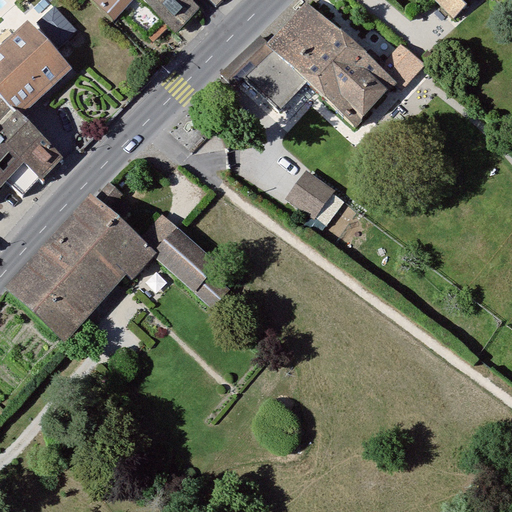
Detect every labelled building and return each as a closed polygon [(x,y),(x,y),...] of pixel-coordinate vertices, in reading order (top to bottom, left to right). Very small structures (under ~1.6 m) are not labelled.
[(157,40),(114,0),(81,0),(107,34),(119,22),(147,49),(157,40)] [(197,24),(173,0),(114,0),(157,40),(170,52),(197,24)] [(437,0),(452,17),(462,3),(459,0),(437,0)] [(380,71),(306,4),(267,46),(273,52),(249,78),(278,104),(305,75),(356,121),(414,58),(402,47),(380,71)] [(54,5),(39,23),(65,45),(80,27),(54,5)] [(0,202),(8,194),(18,205),(33,188),(41,195),(60,175),(13,131),(63,79),(25,41),(0,62),(0,202)] [(333,190),(304,171),(286,198),(315,217),(333,190)] [(90,202),(5,296),(60,346),(145,253),(203,306),(228,279),(157,215),(134,241),(90,202)]
